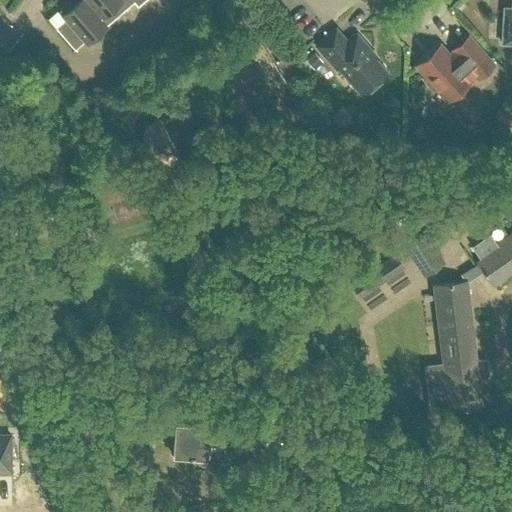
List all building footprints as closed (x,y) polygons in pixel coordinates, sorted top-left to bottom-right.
[(79,0),(62,15),(65,19),(56,27),(75,49),(84,41),(87,44),(108,25),(107,24),(134,1),(138,6),(144,0),(79,0)] [(511,10),(509,12),(509,15),(504,14),(502,42),(511,42),(511,10)] [(348,40),(336,27),(315,45),(332,65),(334,63),(351,82),(357,76),(368,88),(387,71),(368,49),(370,48),(357,32),(348,40)] [(494,64),(468,35),(448,53),(440,44),(416,65),(427,77),(424,79),(434,90),(437,88),(447,100),(471,79),(470,78),(479,71),(482,74),(494,64)] [(179,159),(159,117),(145,124),(141,135),(142,145),(147,156),(156,162),(166,165),(179,159)] [(145,173),(120,174),(121,198),(146,197),(145,173)] [(511,209),(511,192),(481,213),(489,225),(511,209)] [(451,236),(443,223),(404,248),(422,275),(444,261),(435,247),(451,236)] [(511,263),(511,241),(507,235),(496,242),(489,233),(471,246),(480,258),(477,260),(493,284),(509,273),(505,268),(511,263)] [(475,359),(466,280),(433,284),(448,409),(481,405),(478,379),(487,376),(487,372),(490,370),(489,365),(486,363),(486,359),(475,359)] [(209,425),(175,423),(172,455),(206,457),(207,442),(230,444),(231,427),(219,426),(219,428),(208,427),(209,425)] [(267,434),(236,432),(235,445),(266,448),(267,434)] [(0,434),(0,472),(10,472),(9,434),(0,434)]
